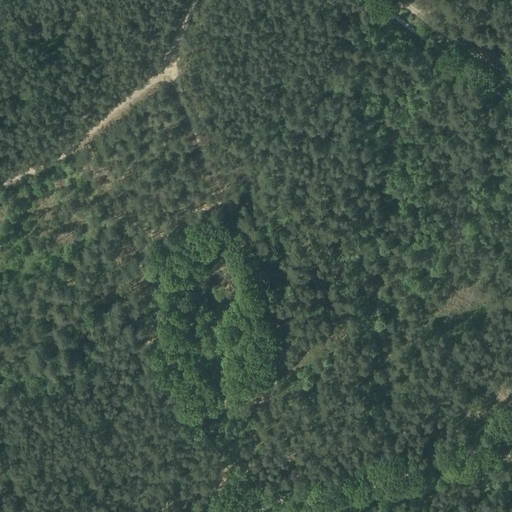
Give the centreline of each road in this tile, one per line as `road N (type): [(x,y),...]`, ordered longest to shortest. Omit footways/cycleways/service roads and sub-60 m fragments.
road 1 (track): [(233,510),(277,326),(170,63)]
road 2 (track): [(233,510),(398,478),(511,436)]
road 3 (track): [(170,63),(44,167),(0,184)]
road 4 (track): [(511,82),(401,0)]
